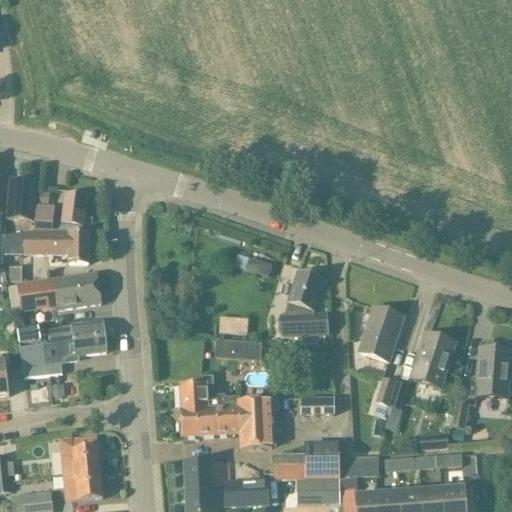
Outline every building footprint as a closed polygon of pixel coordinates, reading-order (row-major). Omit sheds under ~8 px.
[(10,183),(7,210),(5,222),(33,225),(34,212),(37,186),(10,183)] [(37,209),(35,224),(34,234),(51,235),(54,211),(48,210),(49,195),(39,194),(38,209),(37,209)] [(85,200),(66,198),(63,225),(82,228),(85,200)] [(31,236),(3,239),(4,258),(47,258),(68,258),(68,267),(88,268),(88,236),(45,236),(31,236)] [(268,280),(272,269),(249,262),(245,273),(268,280)] [(324,318),(313,319),(314,314),(324,284),(297,275),(287,305),(292,306),(288,320),(286,320),(287,338),(325,336),(324,318)] [(96,278),(18,289),(22,316),(59,311),(60,313),(100,307),(96,278)] [(402,319),(371,309),(356,354),(387,365),(402,319)] [(60,332),(48,333),(50,347),(74,344),(105,341),(103,325),(72,329),(60,330),(60,332)] [(40,344),(38,332),(38,331),(17,334),(19,348),(40,344)] [(454,346),(424,335),(409,381),(439,392),(454,346)] [(105,341),(74,344),(50,347),(20,351),(25,383),(63,379),(61,367),(76,365),(76,360),(107,356),(105,341)] [(244,361),(260,362),(262,346),(245,345),(244,361)] [(510,353),(478,351),(474,399),(506,402),(510,353)] [(181,411),(181,425),(178,425),(179,436),(181,436),(182,440),(238,437),(239,453),(271,452),(269,415),(278,414),(278,402),(239,404),(238,401),(225,401),(225,398),(213,398),(212,380),(204,380),(204,385),(180,386),(182,411),(181,411)] [(385,418),(385,417),(394,385),(383,382),(375,407),(376,407),(374,413),(385,418)] [(409,390),(394,385),(385,417),(387,411),(389,412),(388,416),(398,420),(400,415),(401,416),(409,390)] [(51,403),(58,402),(57,389),(50,390),(51,403)] [(332,418),(332,400),(298,401),(299,419),(332,418)] [(465,435),(470,408),(456,405),(451,431),(465,435)] [(465,436),(453,433),(451,443),(463,445),(465,436)] [(420,454),(445,452),(447,452),(446,437),(419,439),(420,454)] [(63,480),(100,476),(96,440),(59,444),(63,480)] [(273,483),(340,481),(338,447),(305,448),(305,460),(274,460),(273,483)] [(477,457),(439,460),(440,472),(478,469),(477,457)] [(0,459),(0,486),(9,486),(9,480),(15,479),(14,465),(8,465),(7,459),(0,459)] [(440,472),(439,460),(418,461),(419,474),(440,472)] [(345,481),(354,480),(353,461),(344,462),(345,481)] [(397,476),(419,474),(418,461),(396,463),(397,476)] [(397,476),(396,463),(384,464),(385,476),(397,476)] [(227,465),(184,467),(186,511),(213,511),(212,486),(228,485),(227,465)] [(66,506),(103,502),(100,476),(63,480),(66,506)] [(357,482),(341,483),(343,506),(351,506),(350,494),(358,493),(357,482)] [(339,483),(325,483),(326,508),(339,508),(339,483)] [(269,488),(269,485),(223,486),(224,511),(233,511),(270,511),(270,509),(283,509),(282,487),(269,488)] [(0,497),(10,496),(9,486),(0,486),(0,497)] [(441,493),(442,511),(464,511),(463,491),(441,493)] [(442,511),(441,493),(420,494),(421,511),(442,511)] [(421,511),(420,494),(399,496),(400,511),(421,511)] [(52,511),(51,495),(10,500),(11,511),(52,511)] [(378,498),(378,511),(400,511),(399,496),(378,498)] [(378,511),(378,498),(356,500),(356,511),(378,511)]
